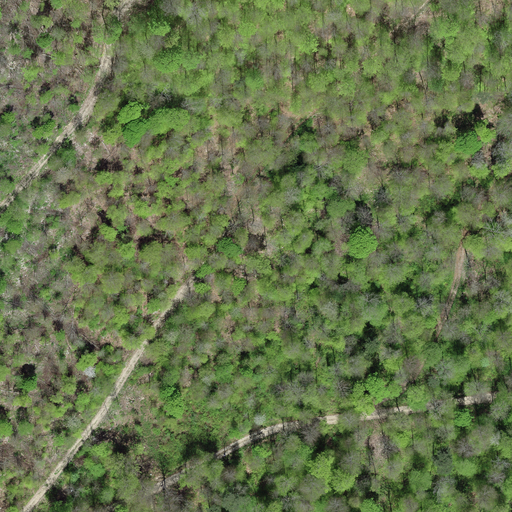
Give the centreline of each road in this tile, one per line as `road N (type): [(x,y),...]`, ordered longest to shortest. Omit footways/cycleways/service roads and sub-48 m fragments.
road 1 (track): [(27,511),(137,375),(252,178),(423,0)]
road 2 (track): [(511,390),(256,436),(101,511)]
road 3 (track): [(367,415),(425,365),(454,297),(464,236),(484,195),(511,166)]
road 4 (track): [(0,210),(89,108),(117,16),(130,0)]
